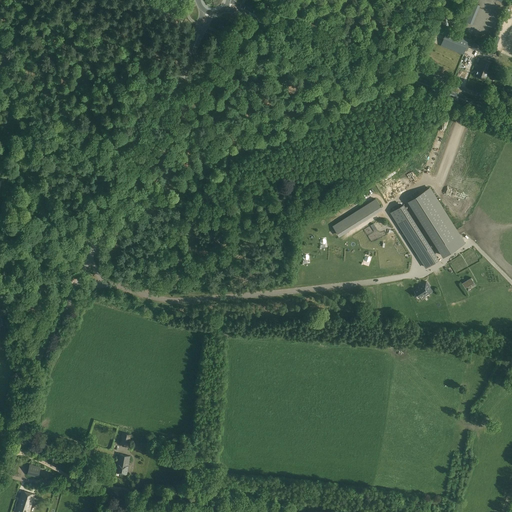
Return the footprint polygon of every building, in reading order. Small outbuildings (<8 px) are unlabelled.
[(473,24),(480,5),(468,0),(461,19),(473,24)] [(464,55),(470,39),(447,30),(440,46),(464,55)] [(471,48),(487,55),(489,49),(474,42),(471,48)] [(465,64),(467,59),(438,48),(436,54),(439,55),(438,59),(441,60),(441,58),(445,59),(445,57),(456,61),(457,58),(463,60),(462,63),(465,64)] [(474,75),(485,80),(492,62),(481,58),(474,75)] [(389,188),(392,193),(397,190),(399,193),(402,191),(400,188),(405,184),(402,180),(394,185),(392,182),(389,184),(391,187),(389,188)] [(384,181),(377,186),(388,203),(392,201),(390,198),(393,196),(388,188),(389,188),(384,181)] [(444,256),(464,243),(429,188),(409,200),(444,256)] [(375,199),(333,226),(339,235),(381,209),(375,199)] [(402,205),(391,212),(426,267),(437,260),(402,205)] [(388,223),(382,228),(385,232),(391,227),(388,223)] [(474,282),(471,277),(462,283),(465,288),(474,282)] [(418,287),(413,290),(418,298),(422,295),(423,297),(433,291),(426,280),(417,286),(418,287)] [(132,434),(122,432),(119,443),(129,446),(132,434)] [(130,457),(119,455),(116,472),(127,474),(130,457)] [(38,477),(41,466),(30,464),(27,475),(38,477)] [(29,511),(35,494),(22,490),(16,511),(15,511),(29,511)]
